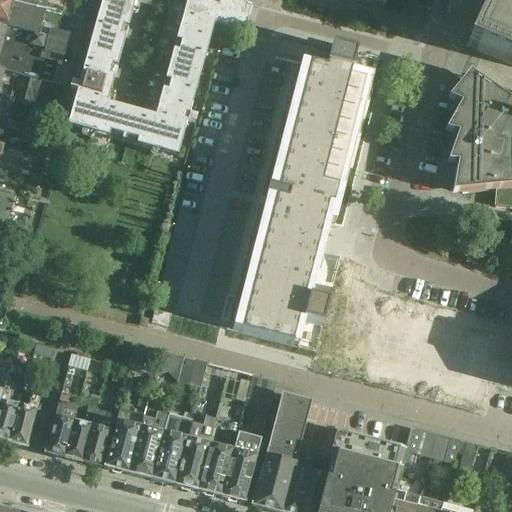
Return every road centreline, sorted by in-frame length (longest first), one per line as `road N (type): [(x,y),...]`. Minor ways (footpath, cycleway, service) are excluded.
road 1 (residential): [(511,437),(142,336)]
road 2 (residential): [(511,293),(398,265),(386,244),(432,62)]
road 3 (residential): [(432,62),(263,17),(267,0)]
road 4 (unclassified): [(124,511),(0,480)]
